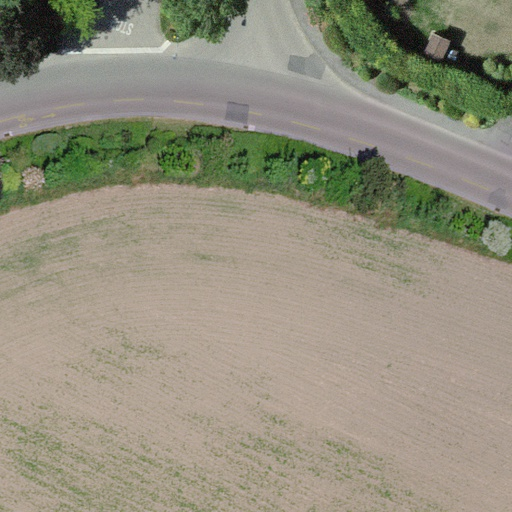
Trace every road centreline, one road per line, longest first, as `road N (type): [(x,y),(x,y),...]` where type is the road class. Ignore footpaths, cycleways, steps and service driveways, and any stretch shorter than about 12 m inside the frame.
road 1 (tertiary): [(235,90),(361,122),(511,178)]
road 2 (tertiary): [(100,82),(235,90)]
